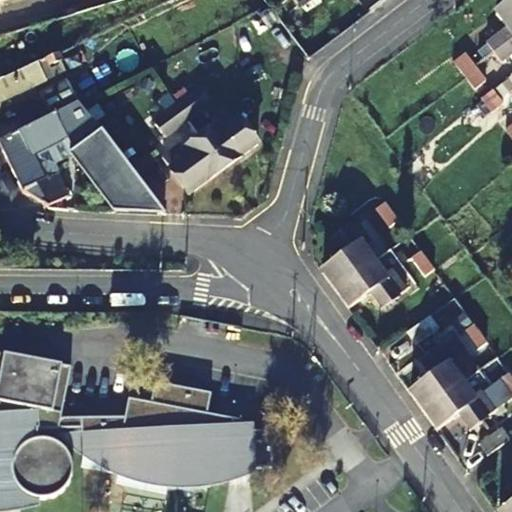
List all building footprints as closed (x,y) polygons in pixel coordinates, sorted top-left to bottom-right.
[(322,0),(295,0),(306,12),(324,2),(322,0)] [(505,30),(485,45),(493,56),(511,41),(511,2),(494,16),(505,30)] [(0,60),(0,82),(39,64),(58,56),(50,38),(0,60)] [(511,41),(493,56),(501,66),(511,57),(511,41)] [(58,56),(39,64),(48,84),(66,75),(58,56)] [(474,71),(464,56),(452,65),(463,79),(474,71)] [(0,105),(48,84),(39,64),(0,82),(0,105)] [(474,71),(463,79),(473,91),(484,83),(474,71)] [(39,97),(42,104),(50,119),(78,105),(65,83),(39,97)] [(177,107),(187,122),(209,106),(199,92),(177,107)] [(492,92),(481,101),(491,115),(502,106),(492,92)] [(50,119),(42,104),(15,118),(23,132),(50,119)] [(0,143),(0,150),(22,195),(45,209),(66,199),(50,168),(75,157),(116,214),(163,217),(78,105),(50,119),(23,132),(0,143)] [(153,125),(164,139),(187,122),(177,107),(153,125)] [(201,141),(223,171),(256,147),(237,121),(231,125),(223,114),(211,123),(215,130),(201,141)] [(160,160),(188,197),(223,171),(201,141),(184,153),(178,145),(160,160)] [(388,229),(398,223),(384,204),(375,210),(388,229)] [(321,274),(334,293),(374,264),(364,250),(371,245),(357,225),(332,243),(344,259),(321,274)] [(424,278),(433,272),(420,253),(411,260),(424,278)] [(391,272),(384,278),(374,264),(334,293),(348,311),(370,294),(381,312),(406,293),(391,272)] [(386,326),(396,338),(419,320),(411,308),(386,326)] [(448,323),(439,311),(407,334),(415,347),(448,323)] [(473,326),(464,332),(478,352),(487,346),(473,326)] [(409,395),(423,414),(462,386),(452,371),(459,366),(445,346),(419,364),(431,379),(409,395)] [(58,431),(70,369),(0,355),(0,502),(27,502),(27,497),(36,500),(43,501),(54,498),(57,497),(63,492),(69,483),(71,475),(71,468),(68,458),(66,454),(61,449),(55,445),(47,443),(37,442),(37,432),(58,431)] [(511,400),(511,380),(508,375),(499,381),(511,400)] [(154,385),(150,405),(127,401),(124,420),(80,421),(81,457),(115,462),(113,471),(169,481),(166,492),(178,492),(188,492),(201,491),(209,490),(230,478),(232,471),(272,470),(271,433),(239,434),(240,423),(206,417),(210,396),(172,389),(154,385)] [(479,393),(471,399),(462,386),(423,414),(436,433),(458,417),(470,433),(495,415),(479,393)] [(477,445),(486,457),(508,442),(499,430),(477,445)]
